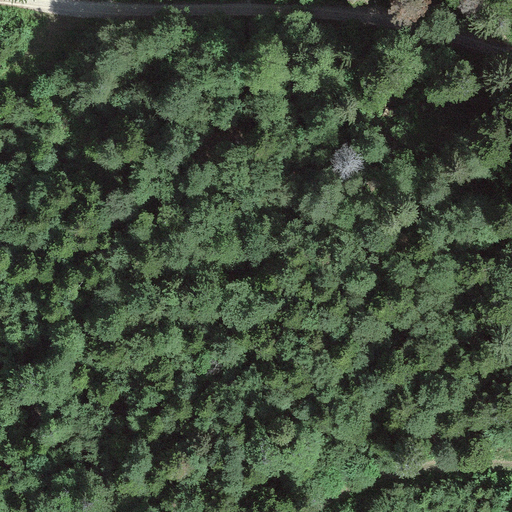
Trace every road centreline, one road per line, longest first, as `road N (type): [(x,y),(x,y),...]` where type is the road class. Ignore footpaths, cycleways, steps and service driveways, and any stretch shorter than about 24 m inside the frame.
road 1 (track): [(0,0),(148,15),(317,15),(407,29),(511,60)]
road 2 (track): [(511,469),(411,470),(355,484),(306,511)]
